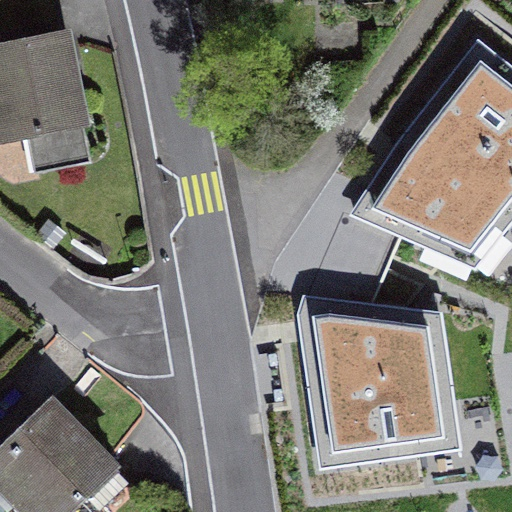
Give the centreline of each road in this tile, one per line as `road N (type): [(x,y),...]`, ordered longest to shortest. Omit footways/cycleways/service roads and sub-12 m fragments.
road 1 (tertiary): [(151,0),(219,363)]
road 2 (residential): [(219,363),(162,362),(139,353),(0,245)]
road 3 (tertiary): [(219,363),(241,511)]
